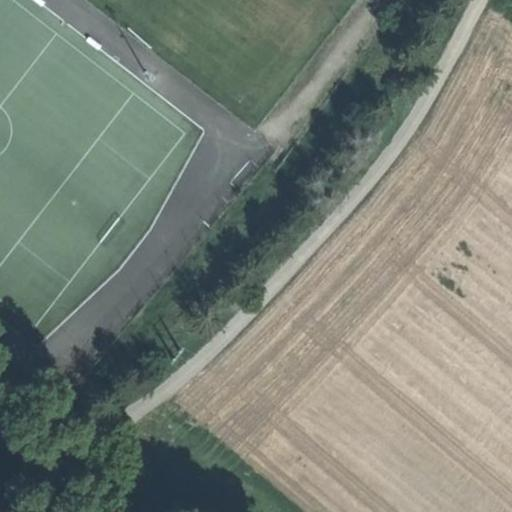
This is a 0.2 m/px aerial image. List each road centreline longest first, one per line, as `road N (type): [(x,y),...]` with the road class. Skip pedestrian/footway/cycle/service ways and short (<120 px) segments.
road 1 (track): [(477,0),(402,145),(208,358),(62,469)]
road 2 (secondary): [(114,511),(0,421)]
